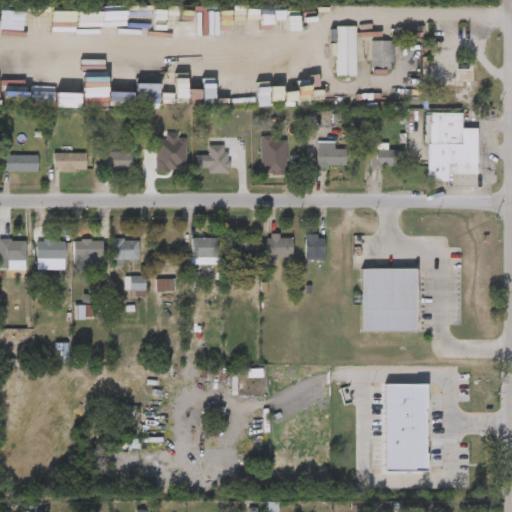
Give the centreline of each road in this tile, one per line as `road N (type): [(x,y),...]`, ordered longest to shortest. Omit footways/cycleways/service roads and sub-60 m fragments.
road 1 (residential): [(0,202),(511,207)]
road 2 (secondary): [(511,146),(511,331)]
